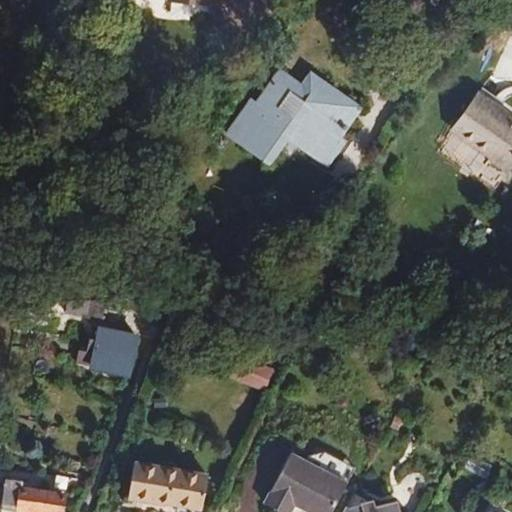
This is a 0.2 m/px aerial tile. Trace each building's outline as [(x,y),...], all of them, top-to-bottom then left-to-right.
[(178,0),(208,2),(236,36),(267,11),(257,0),(178,0)] [(362,108),(309,70),(301,82),(280,68),(265,89),(260,86),(226,135),(270,167),(289,141),(327,168),(351,135),(345,131),(362,108)] [(511,118),(508,116),(477,94),(451,129),(492,158),(509,171),(511,167),(511,118)] [(77,315),(103,320),(107,301),(96,297),(80,299),(77,315)] [(137,337),(99,329),(96,341),(91,365),(130,373),(137,337)] [(91,365),(96,341),(91,340),(86,364),(91,365)] [(273,371),(238,357),(231,375),(265,390),(273,371)] [(155,406),(168,406),(168,396),(155,396),(155,406)] [(369,430),(383,423),(377,412),(363,419),(369,430)] [(390,427),(398,431),(405,419),(397,415),(390,427)] [(332,511),(348,483),(291,452),(264,502),(281,511),(290,511),(295,505),(307,511),(332,511)] [(493,466),(473,454),(465,468),(484,480),(493,466)] [(208,476),(135,463),(129,498),(202,511),(208,476)] [(7,479),(6,490),(4,500),(3,508),(29,511),(61,511),(65,494),(22,487),(23,481),(7,479)] [(362,503),(346,508),(343,511),(400,511),(397,501),(364,509),(362,503)]
